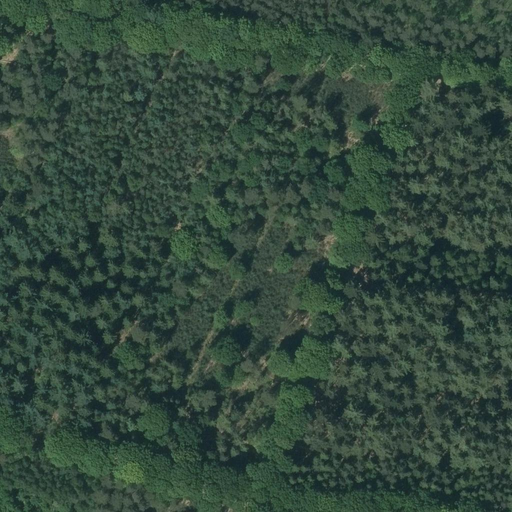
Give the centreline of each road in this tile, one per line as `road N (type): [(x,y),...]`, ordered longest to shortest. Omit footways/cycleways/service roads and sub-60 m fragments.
road 1 (track): [(4,0),(419,76),(511,83)]
road 2 (track): [(419,76),(260,506)]
road 3 (track): [(0,438),(295,511)]
